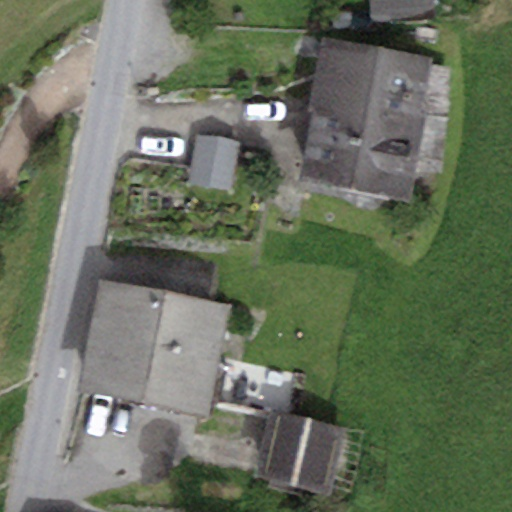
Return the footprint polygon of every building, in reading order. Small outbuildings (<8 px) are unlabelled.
[(433,0),(380,0),(370,1),(371,25),(435,22),(433,0)] [(431,57),(320,37),(307,110),(312,111),(299,180),(409,201),(426,112),(421,111),(431,57)] [(240,142),(198,135),(189,185),(231,192),(240,142)] [(229,306),(98,281),(77,390),(207,416),(229,306)] [(346,429),(272,411),(256,477),(330,495),(346,429)]
